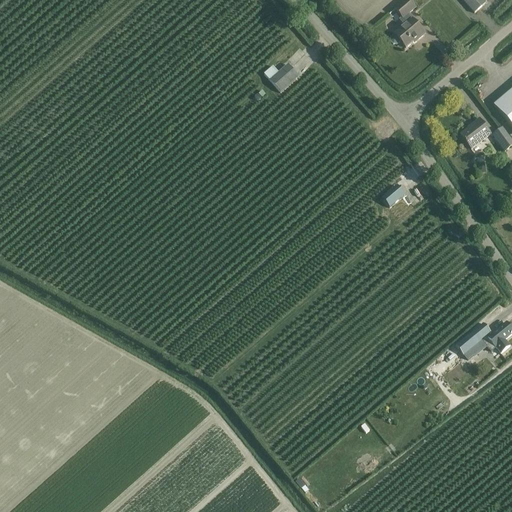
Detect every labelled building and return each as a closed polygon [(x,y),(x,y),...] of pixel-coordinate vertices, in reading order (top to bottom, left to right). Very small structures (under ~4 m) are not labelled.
[(402,19),(414,8),(407,0),(405,0),(394,10),(402,19)] [(462,0),(475,13),(486,4),(482,0),(462,0)] [(411,20),(407,15),(403,19),(402,20),(406,25),(394,35),(391,37),(390,41),(393,44),(397,45),(400,42),(405,48),(415,39),(417,40),(424,34),(412,19),(411,20)] [(288,66),(278,74),(272,67),(264,75),(270,82),(280,94),(298,78),(288,66)] [(511,129),(511,91),(493,108),(511,129)] [(470,149),(489,134),(479,120),(471,126),(472,127),(460,136),(470,149)] [(492,136),(504,152),(511,145),(511,142),(501,128),(492,136)] [(484,164),(477,164),(478,174),(485,174),(484,164)] [(397,187),(382,200),(389,209),(404,196),(397,187)] [(488,335),(481,341),(491,353),(496,349),(500,355),(510,347),(504,341),(511,334),(511,330),(506,324),(490,337),(488,335)] [(452,379),(465,369),(459,362),(447,372),(452,379)] [(335,494),(343,486),(339,482),(331,491),(335,494)]
